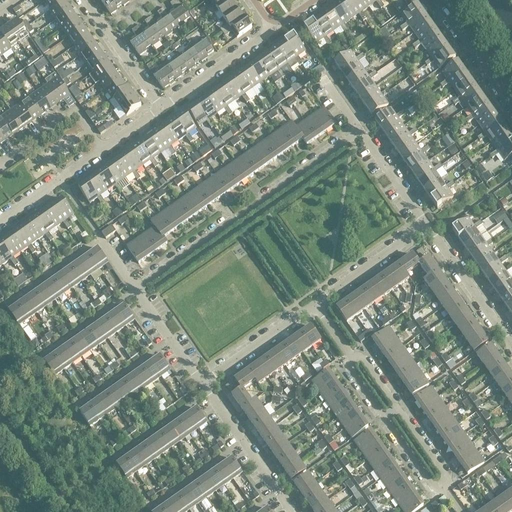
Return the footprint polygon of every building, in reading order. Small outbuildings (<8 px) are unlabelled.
[(65,0),(47,0),(45,1),(52,10),(64,1),(65,0)] [(115,10),(123,4),(119,0),(102,0),(101,1),(111,15),(116,12),(115,10)] [(168,15),(177,27),(178,29),(185,24),(184,22),(190,18),(177,0),(175,0),(170,4),(174,9),(175,8),(176,9),(168,15)] [(228,0),(210,0),(214,5),(206,11),(209,14),(228,0)] [(238,8),(232,0),(228,0),(209,14),(211,17),(219,12),(223,19),(238,8)] [(365,20),(350,0),(344,0),(340,3),(351,20),(359,15),(363,22),(365,20)] [(369,7),(363,0),(350,0),(365,20),(367,19),(362,12),(369,7)] [(383,8),(377,0),(363,0),(369,7),(376,2),(381,9),(383,8)] [(71,10),(64,1),(52,10),(50,12),(56,20),(71,10)] [(351,20),(340,3),(331,10),(347,33),(349,32),(344,25),(351,20)] [(400,28),(401,30),(424,14),(418,4),(402,16),(407,23),(400,28)] [(156,24),(164,36),(166,38),(172,33),(171,31),(177,27),(168,15),(164,8),(157,13),(161,18),(162,17),(164,18),(156,24)] [(245,18),(238,8),(223,19),(228,25),(220,30),(223,34),(245,18)] [(77,19),(71,10),(56,20),(62,29),(77,19)] [(347,33),(331,10),(322,16),(334,32),(341,27),(346,34),(347,33)] [(430,22),(424,14),(401,30),(402,32),(409,27),(414,34),(430,22)] [(334,32),(322,16),(313,22),(330,45),(331,44),(327,37),(334,32)] [(143,33),(152,45),(153,47),(160,42),(159,40),(164,36),(156,24),(151,17),(145,22),(148,27),(150,26),(151,27),(143,33)] [(252,28),(245,18),(223,34),(225,37),(233,32),(237,38),(252,28)] [(83,28),(77,19),(62,29),(68,38),(83,28)] [(17,21),(8,27),(19,42),(28,36),(17,21)] [(330,45),(313,22),(304,29),(316,45),(323,39),(328,46),(330,45)] [(437,31),(430,22),(414,34),(419,41),(412,46),(414,47),(437,31)] [(146,49),(152,45),(143,33),(138,26),(132,31),(135,36),(137,35),(138,36),(130,42),(140,56),(147,51),(146,49)] [(19,42),(8,27),(0,33),(0,34),(1,35),(10,48),(19,42)] [(89,36),(83,28),(68,38),(75,47),(89,36)] [(443,40),(437,31),(414,47),(415,49),(422,44),(427,51),(443,40)] [(11,50),(10,48),(1,35),(0,35),(0,53),(2,56),(11,50)] [(95,45),(89,36),(75,47),(81,56),(95,45)] [(294,36),(285,42),(301,65),(303,64),(298,57),(306,52),(294,36)] [(192,48),(201,61),(202,62),(207,59),(205,57),(214,51),(204,38),(197,43),(198,44),(192,48)] [(449,49),(443,40),(427,51),(432,59),(425,63),(426,65),(449,49)] [(285,42),(276,48),(293,72),(301,65),(285,42)] [(43,43),(42,44),(38,46),(44,55),(49,51),(43,43)] [(102,54),(95,45),(81,56),(87,64),(102,54)] [(380,51),(383,56),(390,50),(387,46),(380,51)] [(179,57),(188,70),(189,71),(194,68),(193,66),(201,61),(192,48),(191,47),(184,52),(185,53),(179,57)] [(276,48),(267,55),(284,78),(293,72),(276,48)] [(456,58),(449,49),(426,65),(427,67),(434,62),(439,69),(456,58)] [(334,63),(341,72),(364,56),(363,54),(356,59),(351,52),(334,63)] [(332,53),(325,58),(329,63),(336,58),(332,53)] [(108,63),(102,54),(87,64),(93,73),(108,63)] [(267,55),(259,61),(270,77),(275,84),(284,78),(267,55)] [(166,66),(175,79),(176,80),(181,77),(180,75),(188,70),(179,57),(178,56),(171,61),(172,62),(166,66)] [(364,56),(341,72),(347,81),(363,70),(369,65),(364,58),(365,58),(364,56)] [(34,65),(39,71),(48,65),(44,59),(34,65)] [(270,77),(259,61),(250,67),(266,90),(268,89),(263,82),(270,77)] [(464,70),(458,61),(442,73),(447,80),(440,85),(441,87),(464,70)] [(114,72),(108,63),(93,73),(89,76),(95,85),(99,82),(114,72)] [(167,84),(175,79),(166,66),(165,65),(158,70),(159,71),(153,75),(163,89),(168,86),(167,84)] [(26,71),(29,76),(36,72),(32,67),(26,71)] [(266,90),(250,67),(241,73),(252,89),(259,84),(264,91),(266,90)] [(368,77),(363,70),(347,81),(353,90),(377,74),(375,72),(368,77)] [(471,79),(464,70),(441,87),(442,88),(449,84),(454,91),(471,79)] [(120,81),(114,72),(99,82),(106,91),(120,81)] [(252,89),(241,73),(232,79),(248,103),(250,101),(245,94),(252,89)] [(22,74),(16,78),(20,84),(26,79),(22,74)] [(69,94),(55,74),(45,81),(48,85),(60,102),(63,100),(62,98),(69,94)] [(378,75),(377,74),(353,90),(360,99),(376,87),(371,80),(378,75)] [(248,103),(232,79),(223,86),(235,102),(242,97),(247,104),(248,103)] [(477,88),(471,79),(454,91),(459,98),(453,103),(454,104),(477,88)] [(127,89),(120,81),(106,91),(112,100),(114,98),(127,89)] [(60,102),(48,85),(39,91),(50,107),(55,103),(57,105),(60,102)] [(223,86),(214,92),(231,115),(240,109),(235,102),(223,86)] [(381,94),(376,87),(360,99),(366,108),(389,91),(388,90),(381,94)] [(129,88),(127,89),(114,98),(120,107),(135,97),(129,88)] [(483,97),(477,88),(454,104),(455,106),(462,101),(467,108),(483,97)] [(50,107),(39,91),(29,98),(41,115),(45,113),(44,111),(50,107)] [(390,93),(389,91),(366,108),(372,117),(388,105),(383,98),(390,93)] [(231,115),(214,92),(206,98),(217,114),(224,109),(229,116),(231,115)] [(416,92),(411,95),(416,102),(421,99),(416,92)] [(282,95),(274,101),(277,106),(286,100),(282,95)] [(141,106),(135,97),(120,107),(126,116),(141,106)] [(437,103),(433,97),(428,101),(432,107),(437,103)] [(489,106),(483,97),(467,108),(472,116),(465,120),(466,122),(489,106)] [(41,115),(29,98),(20,105),(31,120),(37,116),(38,118),(41,115)] [(217,114),(206,98),(197,104),(213,128),(215,126),(210,119),(217,114)] [(213,128),(197,104),(188,111),(199,127),(206,122),(211,129),(213,128)] [(31,120),(20,105),(11,111),(23,129),(26,126),(25,124),(31,120)] [(495,115),(489,106),(466,122),(467,124),(474,119),(479,126),(495,115)] [(324,109),(314,116),(326,132),(336,125),(324,109)] [(396,116),(391,109),(375,120),(381,129),(404,113),(403,111),(396,116)] [(23,129),(11,111),(1,118),(12,133),(18,129),(19,131),(23,129)] [(196,129),(185,113),(176,119),(192,142),(194,141),(189,134),(196,129)] [(405,115),(404,113),(381,129),(387,138),(403,127),(398,119),(405,115)] [(446,115),(440,119),(444,123),(450,120),(446,115)] [(502,123),(495,115),(479,126),(484,133),(477,138),(479,140),(502,123)] [(326,132),(314,116),(305,122),(316,139),(326,132)] [(12,133),(1,118),(0,118),(0,135),(4,142),(8,139),(6,138),(12,133)] [(117,118),(98,131),(101,135),(120,121),(117,118)] [(192,142),(176,119),(167,125),(178,142),(185,137),(190,144),(192,142)] [(305,122),(296,128),(296,129),(303,139),(303,140),(307,145),(316,139),(305,122)] [(292,123),(282,130),(294,146),(303,140),(303,139),(296,129),(296,128),(292,123)] [(508,132),(502,123),(479,140),(480,141),(487,137),(492,144),(508,132)] [(178,142),(167,125),(158,132),(174,155),(176,154),(171,147),(178,142)] [(234,127),(229,130),(233,136),(238,133),(234,127)] [(408,134),(403,127),(387,138),(394,147),(417,131),(415,129),(408,134)] [(294,146),(282,130),(273,136),(285,153),(294,146)] [(418,132),(417,131),(394,147),(400,156),(416,144),(411,137),(418,132)] [(174,155),(158,132),(149,138),(161,154),(168,149),(173,156),(174,155)] [(511,143),(511,138),(508,132),(492,144),(497,151),(490,156),(491,157),(511,143)] [(285,153),(273,136),(264,143),(275,159),(285,153)] [(449,136),(443,140),(448,148),(454,144),(449,136)] [(161,154),(149,138),(140,144),(157,167),(158,166),(153,159),(161,154)] [(275,159),(264,143),(254,149),(266,166),(275,159)] [(511,156),(511,143),(491,157),(492,159),(499,154),(504,162),(511,156)] [(157,167),(140,144),(132,150),(143,166),(150,161),(155,168),(157,167)] [(421,151),(416,144),(400,156),(406,165),(429,148),(428,147),(421,151)] [(453,146),(448,150),(453,156),(458,152),(453,146)] [(209,147),(200,153),(203,158),(212,152),(209,147)] [(430,150),(429,148),(406,165),(412,173),(428,162),(423,155),(430,150)] [(266,166),(254,149),(245,156),(256,172),(266,166)] [(143,166),(132,150),(123,157),(139,180),(141,178),(136,171),(143,166)] [(198,155),(191,159),(194,164),(201,159),(198,155)] [(256,172),(245,156),(236,163),(247,179),(256,172)] [(139,180),(123,157),(114,163),(125,179),(132,174),(137,181),(139,180)] [(191,160),(185,164),(188,168),(194,164),(191,160)] [(433,169),(428,162),(412,173),(418,182),(442,166),(440,164),(433,169)] [(467,162),(462,165),(466,170),(471,167),(467,162)] [(125,179),(114,163),(105,169),(121,192),(123,191),(118,184),(125,179)] [(247,179),(236,163),(226,169),(238,186),(247,179)] [(182,165),(177,168),(181,173),(185,170),(182,165)] [(443,168),(442,166),(418,182),(425,191),(441,180),(436,172),(443,168)] [(482,167),(477,170),(481,175),(485,172),(482,167)] [(121,192),(105,169),(96,175),(108,191),(115,186),(120,193),(121,192)] [(238,186),(226,169),(217,176),(228,192),(238,186)] [(108,191),(96,175),(87,181),(104,205),(105,203),(100,196),(108,191)] [(228,192),(217,176),(208,182),(219,199),(228,192)] [(446,187),(441,180),(425,191),(431,200),(454,184),(453,182),(446,187)] [(104,205),(87,181),(78,188),(90,204),(97,199),(102,206),(104,205)] [(219,199),(208,182),(198,189),(210,205),(219,199)] [(455,185),(454,184),(431,200),(437,209),(453,198),(448,190),(455,185)] [(210,205),(198,189),(189,196),(200,212),(210,205)] [(137,196),(129,202),(132,208),(141,201),(137,196)] [(200,212),(189,196),(179,202),(191,219),(200,212)] [(504,198),(499,201),(503,207),(508,204),(504,198)] [(74,215),(62,199),(53,205),(70,229),(71,227),(66,220),(74,215)] [(191,219),(179,202),(170,209),(182,225),(191,219)] [(70,229),(53,205),(44,212),(56,228),(63,223),(68,230),(70,229)] [(120,209),(112,214),(116,219),(123,214),(120,209)] [(182,225),(170,209),(161,215),(172,232),(182,225)] [(56,228),(44,212),(36,218),(52,241),(54,240),(49,233),(56,228)] [(502,212),(495,217),(500,223),(507,218),(502,212)] [(465,214),(458,219),(461,224),(468,219),(465,214)] [(172,232),(161,215),(151,222),(155,228),(163,238),(172,232)] [(52,241),(36,218),(27,224),(38,240),(45,235),(50,242),(52,241)] [(452,230),(458,239),(482,223),(480,221),(473,226),(468,219),(461,224),(452,230)] [(483,224),(482,223),(458,239),(465,248),(481,237),(476,229),(483,224)] [(38,240),(27,224),(18,230),(34,253),(36,252),(31,245),(38,240)] [(116,232),(112,226),(102,233),(106,239),(116,232)] [(155,228),(146,234),(158,250),(167,244),(163,238),(155,228)] [(34,253),(18,230),(9,237),(21,253),(28,248),(33,255),(34,253)] [(158,250),(146,234),(137,241),(148,257),(158,250)] [(21,253),(9,237),(0,243),(17,266),(18,265),(13,258),(21,253)] [(486,244),(481,237),(465,248),(471,257),(494,240),(493,239),(486,244)] [(495,242),(494,240),(471,257),(477,266),(493,254),(488,247),(495,242)] [(148,257),(137,241),(127,248),(139,264),(148,257)] [(17,266),(0,243),(0,242),(0,261),(3,265),(10,260),(15,267),(17,266)] [(68,245),(61,250),(65,255),(71,250),(68,245)] [(426,254),(422,248),(417,252),(421,258),(426,254)] [(108,263),(98,249),(89,255),(99,269),(108,263)] [(56,254),(50,258),(54,262),(59,258),(56,254)] [(414,254),(399,265),(404,272),(419,262),(414,254)] [(498,261),(493,254),(477,266),(483,274),(507,258),(505,256),(498,261)] [(99,269),(89,255),(80,262),(90,276),(99,269)] [(49,256),(42,261),(47,267),(54,262),(50,258),(49,256)] [(421,262),(431,276),(438,271),(428,257),(421,262)] [(508,260),(507,258),(483,274),(490,283),(506,272),(501,265),(508,260)] [(90,276),(80,262),(71,268),(81,282),(90,276)] [(409,279),(404,272),(399,265),(390,271),(400,285),(409,279)] [(81,282),(71,268),(63,274),(72,288),(81,282)] [(400,285),(390,271),(381,277),(391,291),(400,285)] [(438,271),(431,276),(424,281),(431,290),(445,281),(438,271)] [(511,278),(511,279),(506,272),(490,283),(496,292),(511,280),(511,278)] [(72,288),(63,274),(54,280),(63,294),(72,288)] [(391,291),(381,277),(373,284),(382,298),(391,291)] [(20,278),(15,282),(16,283),(18,287),(24,283),(20,278)] [(63,294),(54,280),(45,287),(55,301),(63,294)] [(511,280),(496,292),(502,301),(511,293),(511,280)] [(451,289),(445,281),(431,290),(437,299),(451,289)] [(16,283),(7,289),(9,293),(18,287),(16,283)] [(382,298),(373,284),(364,290),(374,304),(382,298)] [(55,301),(45,287),(36,293),(46,307),(55,301)] [(457,298),(451,289),(437,299),(443,308),(457,298)] [(374,304),(364,290),(355,296),(365,310),(374,304)] [(46,307),(36,293),(27,299),(37,313),(46,307)] [(511,293),(502,301),(508,310),(511,307),(511,293)] [(365,310),(355,296),(346,302),(356,316),(365,310)] [(463,307),(457,298),(443,308),(449,317),(463,307)] [(37,313),(27,299),(18,305),(28,319),(37,313)] [(356,316),(346,302),(337,309),(347,323),(356,316)] [(18,305),(9,312),(19,326),(31,343),(37,338),(26,324),(24,326),(23,323),(28,319),(18,305)] [(135,320),(125,306),(116,312),(125,326),(135,320)] [(470,316),(463,307),(449,317),(456,326),(470,316)] [(125,326),(116,312),(107,319),(117,333),(125,326)] [(476,325),(470,316),(456,326),(462,335),(476,325)] [(117,333),(107,319),(98,325),(108,339),(117,333)] [(108,339),(98,325),(89,331),(99,345),(108,339)] [(482,333),(476,325),(462,335),(468,343),(482,333)] [(311,327),(302,333),(312,348),(321,341),(311,327)] [(372,340),(379,349),(396,338),(389,328),(372,340)] [(99,345),(89,331),(80,337),(90,351),(99,345)] [(312,348),(302,333),(293,340),(303,354),(312,348)] [(489,343),(482,333),(468,343),(475,353),(489,343)] [(90,351),(80,337),(71,343),(81,358),(90,351)] [(402,347),(396,338),(379,349),(386,359),(402,347)] [(303,354),(293,340),(284,346),(294,360),(303,354)] [(81,358),(71,343),(63,350),(73,364),(81,358)] [(294,360),(284,346),(275,352),(285,366),(294,360)] [(477,356),(483,365),(497,355),(491,346),(477,356)] [(409,357),(402,347),(386,359),(392,368),(409,357)] [(73,364),(63,350),(54,356),(64,370),(73,364)] [(285,366),(275,352),(267,358),(277,372),(285,366)] [(504,364),(497,355),(483,365),(490,374),(504,364)] [(64,370),(54,356),(45,362),(54,377),(64,370)] [(170,371),(160,357),(151,363),(161,377),(170,371)] [(415,366),(409,357),(392,368),(399,377),(415,366)] [(277,372),(267,358),(258,365),(268,379),(277,372)] [(161,377),(151,363),(142,369),(152,383),(161,377)] [(510,373),(504,364),(490,374),(496,383),(510,373)] [(268,379),(258,365),(249,371),(253,378),(258,385),(268,379)] [(422,375),(415,366),(399,377),(406,387),(422,375)] [(152,383),(142,369),(134,375),(143,389),(152,383)] [(253,378),(249,371),(234,381),(239,388),(253,378)] [(312,382),(319,392),(335,381),(328,371),(312,382)] [(511,384),(511,375),(510,373),(496,383),(502,392),(511,384)] [(143,389),(134,375),(125,382),(135,396),(143,389)] [(429,385),(422,375),(406,387),(412,396),(429,385)] [(342,390),(335,381),(319,392),(325,401),(342,390)] [(135,396),(125,382),(116,388),(126,402),(135,396)] [(231,383),(226,387),(230,393),(235,389),(231,383)] [(511,397),(511,384),(502,392),(508,400),(511,397)] [(126,402),(116,388),(107,394),(117,408),(126,402)] [(415,400),(422,409),(438,398),(431,388),(415,400)] [(348,399),(342,390),(325,401),(332,411),(348,399)] [(232,395),(242,410),(249,405),(239,391),(232,395)] [(117,408),(107,394),(98,400),(108,414),(117,408)] [(444,407),(438,398),(422,409),(428,419),(444,407)] [(355,408),(348,399),(332,411),(338,420),(355,408)] [(108,414),(98,400),(89,407),(99,421),(108,414)] [(256,400),(249,405),(242,410),(248,419),(262,409),(256,400)] [(99,421),(89,407),(80,413),(90,427),(99,421)] [(451,417),(444,407),(428,419),(435,428),(451,417)] [(361,418),(355,408),(338,420),(345,429),(361,418)] [(207,423),(197,409),(188,415),(198,429),(207,423)] [(269,418),(262,409),(248,419),(254,428),(269,418)] [(198,429),(188,415),(179,421),(189,435),(198,429)] [(458,426),(451,417),(435,428),(441,437),(458,426)] [(275,427),(269,418),(254,428),(261,437),(275,427)] [(368,428),(361,418),(345,429),(352,439),(368,428)] [(189,435),(179,421),(170,428),(180,442),(189,435)] [(464,435),(458,426),(441,437),(448,447),(464,435)] [(281,436),(275,427),(261,437),(267,446),(281,436)] [(180,442),(170,428),(162,434),(171,448),(180,442)] [(354,442),(361,452),(377,440),(371,431),(354,442)] [(171,448),(162,434),(153,440),(163,454),(171,448)] [(471,444),(464,435),(448,447),(454,456),(471,444)] [(287,444),(281,436),(267,446),(273,454),(287,444)] [(163,454),(153,440),(144,446),(154,460),(163,454)] [(384,450),(377,440),(361,452),(368,461),(384,450)] [(293,453),(287,444),(273,454),(279,463),(293,453)] [(477,454),(471,444),(454,456),(461,465),(477,454)] [(154,460),(144,446),(135,453),(145,467),(154,460)] [(391,459),(384,450),(368,461),(374,471),(391,459)] [(145,467),(135,453),(126,459),(136,473),(145,467)] [(300,462),(293,453),(279,463),(286,472),(300,462)] [(484,463),(477,454),(461,465),(468,475),(484,463)] [(136,473),(126,459),(117,465),(127,479),(136,473)] [(242,473),(233,459),(223,465),(233,479),(242,473)] [(397,468),(391,459),(374,471),(381,480),(397,468)] [(306,471),(300,462),(286,472),(292,481),(306,471)] [(233,479),(223,465),(214,472),(224,486),(233,479)] [(404,478),(397,468),(381,480),(387,489),(404,478)] [(224,486),(214,472),(206,478),(216,492),(224,486)] [(294,484),(301,494),(315,484),(308,475),(294,484)] [(216,492),(206,478),(197,484),(207,498),(216,492)] [(410,487),(404,478),(387,489),(394,499),(410,487)] [(207,498),(197,484),(188,490),(198,504),(207,498)] [(321,493),(315,484),(301,494),(307,503),(321,493)] [(417,496),(410,487),(394,499),(400,508),(417,496)] [(198,504),(188,490),(179,496),(189,511),(198,504)] [(327,501),(321,493),(307,503),(313,511),(327,501)] [(511,511),(511,500),(508,494),(499,500),(507,511),(511,511)] [(186,511),(189,511),(179,496),(170,503),(176,511),(186,511)] [(415,511),(424,506),(417,496),(400,508),(403,511),(415,511)] [(507,511),(499,500),(490,507),(493,511),(507,511)] [(331,511),(334,510),(327,501),(313,511),(331,511)] [(176,511),(170,503),(162,509),(163,511),(176,511)]
